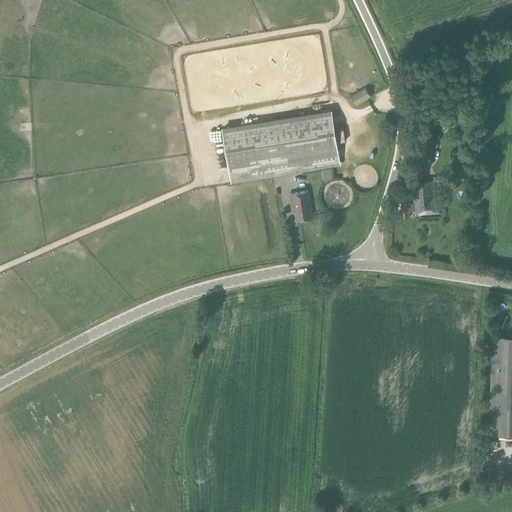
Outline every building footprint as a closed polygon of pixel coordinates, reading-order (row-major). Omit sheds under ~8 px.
[(371,97),(365,87),(351,95),(357,105),(371,97)] [(222,128),(229,168),(230,168),(232,180),(339,163),(337,151),(338,151),(332,111),(222,128)] [(434,133),(418,132),(416,157),(432,158),(434,133)] [(453,165),(452,171),(467,173),(468,161),(465,160),(462,160),(462,166),(453,165)] [(433,181),(412,182),(414,203),(408,204),(408,200),(399,200),(399,201),(397,201),(397,209),(400,208),(400,215),(399,215),(399,217),(401,217),(409,217),(408,211),(414,211),(415,212),(440,210),(439,196),(434,197),(433,181)] [(296,219),(312,217),(308,191),(290,194),(292,208),(294,208),(296,219)] [(511,337),(492,337),(489,433),(511,433),(511,337)]
